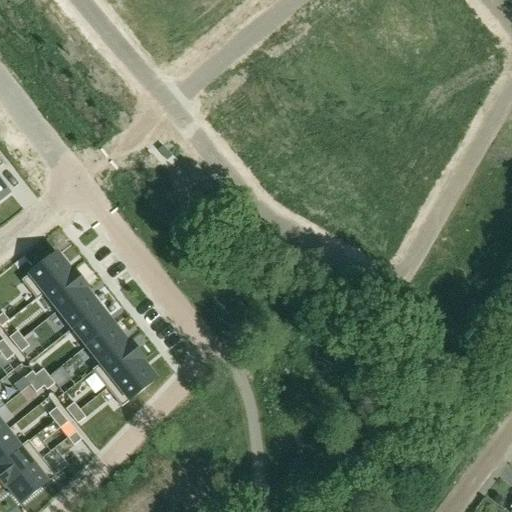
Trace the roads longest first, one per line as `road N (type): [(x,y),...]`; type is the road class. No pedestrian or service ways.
road 1 (residential): [(171,105),(281,221),(388,281),(511,82)]
road 2 (residential): [(210,346),(56,511)]
road 3 (residential): [(210,346),(78,180)]
road 4 (residential): [(295,0),(171,105)]
road 5 (residential): [(81,0),(171,105)]
road 6 (residential): [(78,180),(0,77)]
